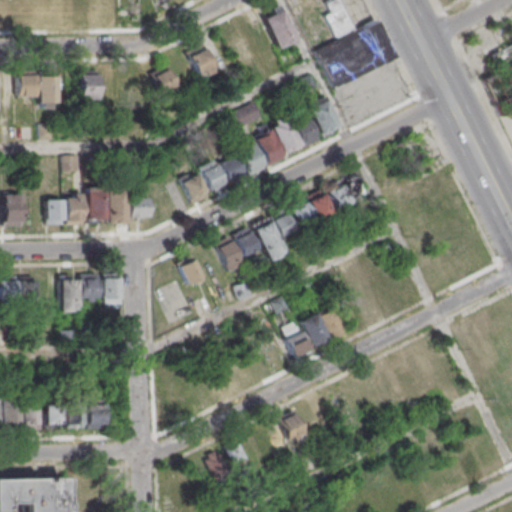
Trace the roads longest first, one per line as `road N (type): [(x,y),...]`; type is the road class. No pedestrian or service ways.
road 1 (residential): [(511,271),(154,451),(0,454)]
road 2 (residential): [(0,249),(147,247),(448,96)]
road 3 (residential): [(142,511),(131,247)]
road 4 (secondary): [(490,180),(400,0)]
road 5 (residential): [(135,43),(0,45)]
